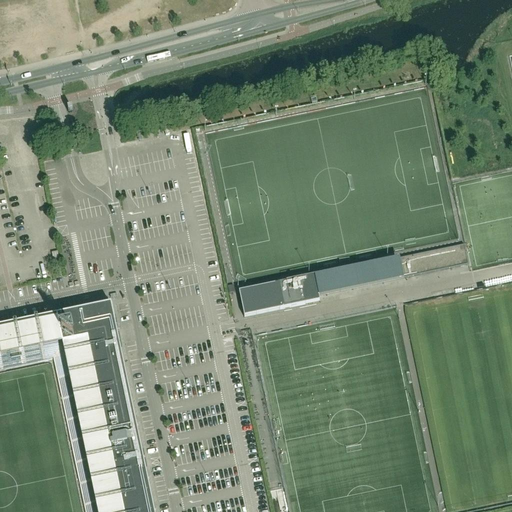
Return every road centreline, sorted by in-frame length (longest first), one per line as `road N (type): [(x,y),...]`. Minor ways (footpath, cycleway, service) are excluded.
road 1 (tertiary): [(0,94),(367,0)]
road 2 (tertiary): [(332,0),(0,81)]
